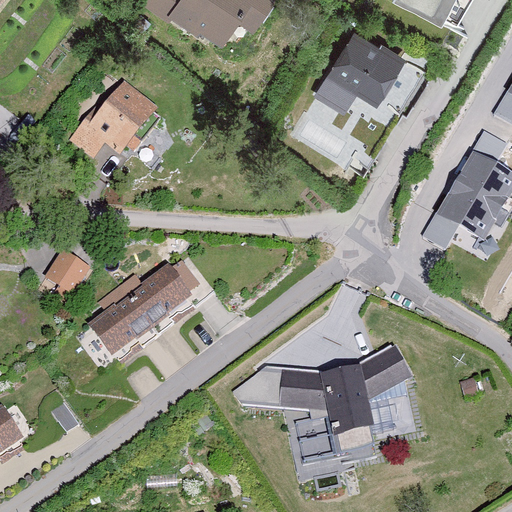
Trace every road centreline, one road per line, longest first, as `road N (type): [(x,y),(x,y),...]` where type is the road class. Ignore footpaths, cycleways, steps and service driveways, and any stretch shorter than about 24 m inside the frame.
road 1 (residential): [(358,243),(338,270),(13,511)]
road 2 (residential): [(0,226),(65,216),(314,226),(358,243)]
road 3 (residential): [(499,0),(358,243)]
road 4 (residential): [(511,355),(385,271),(358,243)]
